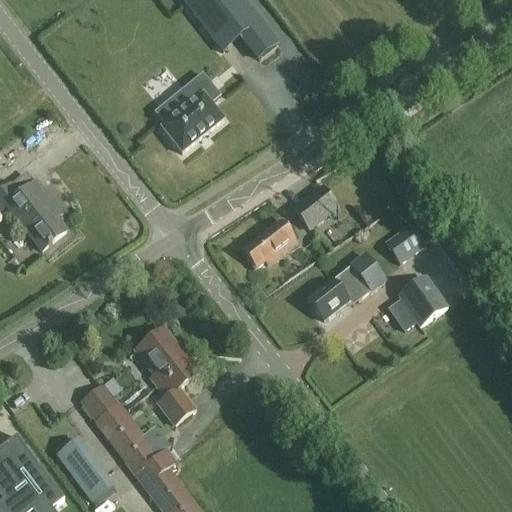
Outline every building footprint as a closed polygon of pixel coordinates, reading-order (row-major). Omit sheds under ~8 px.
[(187,0),(198,13),(191,19),(220,57),(258,28),(236,0),(187,0)] [(248,48),(266,75),(281,65),(263,38),(248,48)] [(225,67),(206,83),(234,117),(253,101),(225,67)] [(162,131),(182,156),(224,123),(204,97),(162,131)] [(172,166),(181,181),(191,175),(182,161),(172,166)] [(0,212),(1,214),(7,209),(42,254),(67,237),(53,218),(57,213),(27,174),(12,186),(11,184),(0,193),(0,212)] [(309,232),(337,210),(322,191),(294,213),(309,232)] [(297,244),(282,224),(243,255),(256,272),(265,265),(267,268),(297,244)] [(399,268),(427,249),(424,246),(434,239),(425,225),(415,232),(411,228),(385,246),(399,268)] [(359,305),(385,284),(366,259),(308,304),(323,324),(354,299),(359,305)] [(449,312),(426,280),(397,300),(420,333),(449,312)] [(198,413),(181,391),(199,377),(177,348),(175,350),(162,334),(137,353),(156,379),(152,382),(166,400),(156,407),(174,431),(198,413)] [(0,381),(8,394),(18,388),(10,375),(0,380),(0,381)] [(81,405),(96,425),(95,426),(160,511),(198,511),(171,476),(175,474),(172,470),(175,467),(165,455),(159,460),(119,408),(103,387),(81,405)] [(28,511),(45,500),(53,511),(66,503),(20,440),(0,454),(0,497),(5,504),(0,507),(0,508),(2,511),(28,511)] [(61,462),(90,502),(110,487),(81,447),(61,462)]
